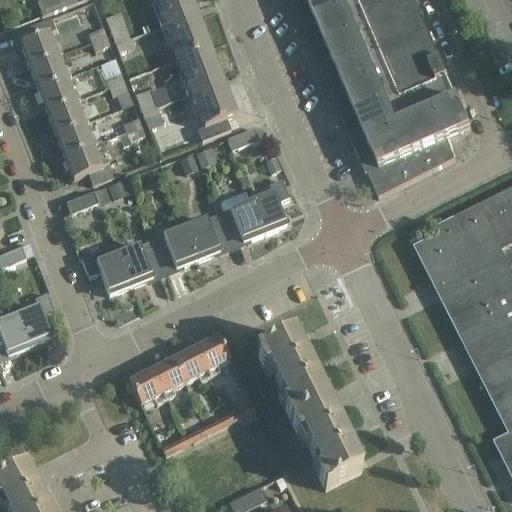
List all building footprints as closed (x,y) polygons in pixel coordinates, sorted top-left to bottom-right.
[(50,17),(59,13),(54,0),(50,0),(45,2),(50,17)] [(54,0),(59,13),(67,10),(63,0),(54,0)] [(63,0),(67,10),(76,7),(72,0),(63,0)] [(151,0),(177,64),(209,52),(188,0),(151,0)] [(471,134),(413,0),(290,0),(291,1),(300,5),(306,3),(366,142),(364,143),(358,156),(378,202),(455,163),(447,145),(471,134)] [(42,20),(50,17),(45,2),(36,6),(42,20)] [(120,18),(105,23),(109,32),(123,27),(120,18)] [(51,24),(30,32),(34,43),(35,43),(48,38),(48,39),(55,36),(51,24)] [(123,27),(109,32),(112,41),(126,35),(123,27)] [(91,48),(106,42),(103,34),(88,39),(91,48)] [(126,35),(112,41),(115,49),(130,44),(126,35)] [(34,43),(20,48),(29,72),(57,61),(48,39),(48,38),(35,43),(34,43)] [(106,42),(91,48),(95,57),(109,51),(106,42)] [(130,44),(115,49),(118,58),(133,53),(130,44)] [(201,147),(230,136),(225,125),(235,121),(209,52),(177,64),(203,132),(196,135),(201,147)] [(57,61),(29,72),(38,95),(66,84),(57,61)] [(109,93),(123,87),(120,79),(105,84),(109,93)] [(66,84),(38,95),(46,117),(75,106),(66,84)] [(123,87),(109,93),(112,101),(127,96),(123,87)] [(149,95),(135,101),(138,109),(153,104),(149,95)] [(153,104),(138,109),(142,118),(156,112),(153,104)] [(75,106),(46,117),(55,140),(84,129),(75,106)] [(156,112),(142,118),(145,127),(159,121),(156,112)] [(159,121),(145,127),(148,135),(163,130),(159,121)] [(126,137),(140,132),(137,124),(123,129),(126,137)] [(84,129),(55,140),(64,162),(93,151),(84,129)] [(140,132),(126,137),(129,146),(144,141),(140,132)] [(231,156),(258,145),(253,133),(226,144),(231,156)] [(93,151),(64,162),(73,185),(88,179),(87,179),(101,173),(93,151)] [(209,154),(197,159),(203,174),(215,170),(209,154)] [(191,160),(179,165),(185,180),(197,175),(191,160)] [(101,173),(87,179),(88,179),(92,190),(113,182),(108,170),(101,173)] [(251,206),(264,239),(286,230),(277,208),(288,203),(281,185),(268,190),(271,197),(251,206)] [(127,186),(108,193),(113,205),(132,198),(127,186)] [(511,276),(501,255),(511,249),(511,193),(437,231),(440,237),(414,251),(429,282),(440,302),(460,342),(475,371),(509,438),(493,446),(498,457),(511,483),(511,276)] [(249,206),(245,197),(221,207),(219,212),(221,218),(217,219),(229,249),(241,245),(242,248),(264,239),(251,206),(249,206)] [(70,220),(97,209),(93,198),(66,209),(70,220)] [(217,254),(229,249),(217,219),(206,224),(205,223),(184,232),(197,266),(219,257),(217,254)] [(175,274),(197,266),(184,232),(150,245),(162,276),(174,271),(175,274)] [(150,245),(117,258),(130,292),(152,283),(151,280),(162,276),(150,245)] [(130,292),(117,258),(114,251),(80,264),(88,283),(99,278),(108,301),(130,292)] [(0,273),(25,264),(20,252),(0,259),(0,273)] [(16,320),(29,353),(51,345),(42,322),(54,318),(46,299),(33,304),(36,312),(16,320)] [(7,362),(29,353),(16,320),(0,325),(0,361),(6,359),(7,362)] [(327,408),(292,340),(260,356),(256,358),(264,375),(268,373),(286,409),(282,411),(290,426),(327,408)] [(217,342),(194,354),(209,383),(218,378),(215,373),(229,366),(217,342)] [(194,354),(172,365),(184,389),(198,382),(200,387),(209,383),(194,354)] [(172,365),(150,376),(165,405),(174,400),(171,395),(184,389),(172,365)] [(150,376),(127,388),(139,411),(153,405),(156,409),(165,405),(150,376)] [(361,475),(327,408),(290,426),(298,441),(302,439),(321,476),(316,479),(324,494),(329,492),(328,492),(361,475)] [(251,409),(233,418),(237,425),(255,417),(251,409)] [(223,423),(206,431),(210,439),(227,431),(223,423)] [(206,431),(189,440),(193,448),(210,439),(206,431)] [(178,445),(161,454),(165,462),(182,453),(178,445)] [(42,511),(23,475),(0,487),(0,509),(1,511),(42,511)] [(252,497),(258,510),(266,506),(259,493),(252,497)] [(250,511),(253,511),(258,510),(252,497),(244,500),(250,511)] [(240,511),(250,511),(244,500),(237,504),(240,511)]
